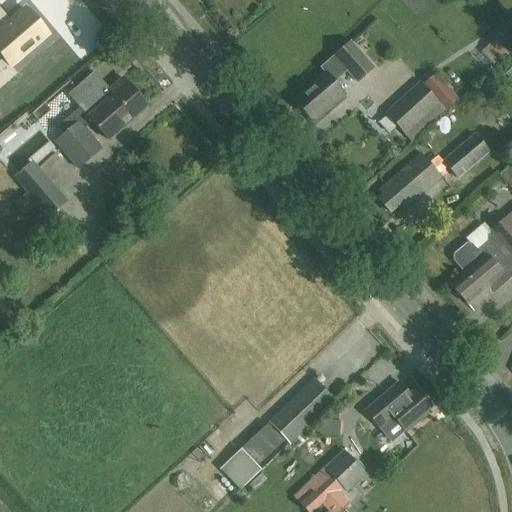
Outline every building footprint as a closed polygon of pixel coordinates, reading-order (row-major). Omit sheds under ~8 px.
[(0,54),(8,64),(44,33),(24,9),(5,24),(0,17),(0,54)] [(511,50),(511,45),(501,33),(483,50),(497,65),(511,50)] [(355,85),(371,71),(349,45),(319,70),(323,75),(292,101),(310,121),(322,111),(324,113),(344,95),(333,82),(344,72),(355,85)] [(511,57),(498,71),(507,81),(511,76),(511,57)] [(94,73),(68,95),(85,114),(98,102),(101,105),(87,117),(91,122),(107,140),(146,106),(122,78),(108,90),(94,73)] [(385,113),(411,142),(458,99),(434,73),(422,85),(420,82),(385,113)] [(69,134),(57,144),(60,148),(78,168),(101,148),(84,129),(91,122),(87,117),(79,123),(72,115),(61,125),(69,134)] [(488,151),(474,135),(443,161),(457,177),(488,151)] [(56,146),(37,157),(43,167),(62,156),(56,146)] [(405,209),(441,178),(421,154),(378,191),(382,196),(378,200),(389,213),(400,203),(405,209)] [(45,217),(64,202),(31,163),(13,179),(26,194),(15,203),(24,214),(35,205),(45,217)] [(511,168),(501,178),(511,190),(511,168)] [(511,214),(507,218),(506,217),(489,232),(490,233),(487,235),(487,239),(488,241),(476,252),(471,246),(466,245),(454,255),(454,260),(466,275),(451,287),(466,304),(489,286),(494,292),(511,277),(511,214)] [(288,444),(333,401),(314,381),(269,424),(288,444)] [(399,383),(365,411),(380,428),(381,427),(392,440),(404,430),(406,432),(419,421),(418,419),(431,408),(415,389),(408,395),(399,383)] [(267,426),(241,451),(257,468),(283,443),(267,426)] [(240,450),(218,471),(239,493),(261,472),(240,450)] [(311,491),(324,505),(343,488),(347,491),(365,474),(343,451),(325,468),(329,473),(311,491)]
